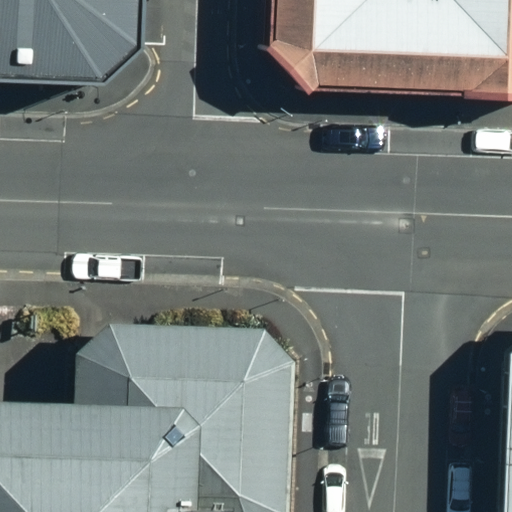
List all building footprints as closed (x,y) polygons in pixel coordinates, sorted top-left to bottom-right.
[(0,0),(0,59),(95,62),(97,0),(0,0)] [(511,94),(511,0),(258,0),(256,48),(261,63),(283,87),(311,88),(511,94)] [(511,116),(511,94),(311,88),(283,87),(313,108),(463,114),(511,116)] [(477,326),(471,511),(511,511),(511,296),(510,296),(487,317),(477,326)] [(279,511),(283,336),(259,336),(259,320),(91,316),(91,332),(63,332),(62,393),(0,391),(0,511),(279,511)]
